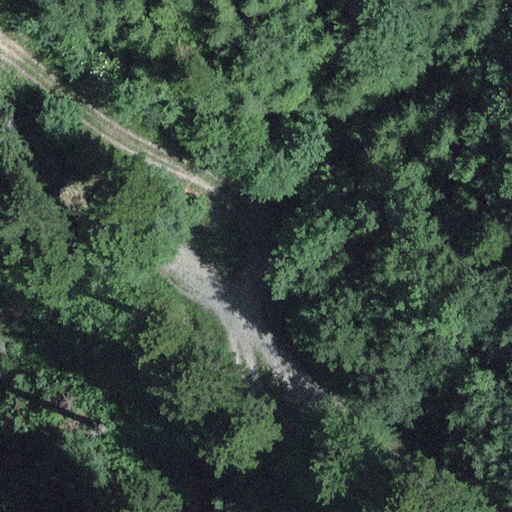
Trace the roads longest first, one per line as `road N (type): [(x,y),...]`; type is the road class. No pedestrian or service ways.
road 1 (track): [(0,53),(107,134),(203,178),(273,235),(245,295)]
road 2 (track): [(487,511),(434,459),(338,420),(291,375),(245,295)]
road 3 (track): [(245,295),(233,340),(238,382),(263,427),(388,511)]
road 4 (track): [(245,295),(156,244),(0,225)]
